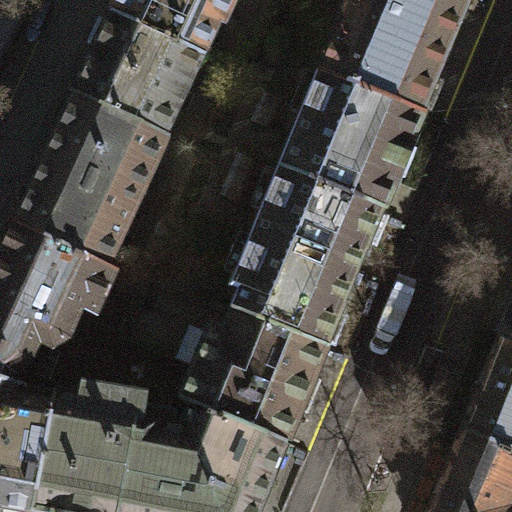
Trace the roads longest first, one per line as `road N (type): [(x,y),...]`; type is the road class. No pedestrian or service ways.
road 1 (residential): [(511,86),(336,511)]
road 2 (residential): [(0,163),(71,0)]
